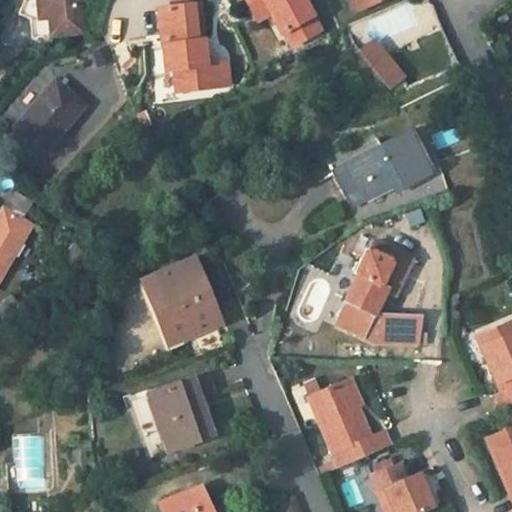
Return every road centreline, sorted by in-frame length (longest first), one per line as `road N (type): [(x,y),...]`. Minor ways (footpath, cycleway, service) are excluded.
road 1 (residential): [(247,350),(315,511)]
road 2 (residential): [(463,0),(460,26),(511,157)]
road 3 (residential): [(422,380),(482,511)]
